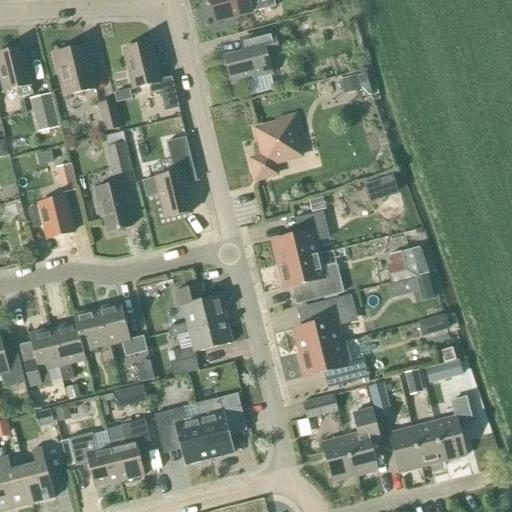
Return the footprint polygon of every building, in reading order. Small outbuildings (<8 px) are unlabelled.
[(209,0),(215,23),(252,13),(248,0),(209,0)] [(225,58),(231,85),(271,75),(267,58),(279,55),(273,32),(245,39),(249,52),(225,58)] [(150,44),(123,50),(133,90),(149,86),(151,95),(160,92),(165,113),(179,109),(171,78),(159,81),(150,44)] [(53,55),(64,97),(97,89),(87,47),(53,55)] [(22,49),(0,54),(0,76),(4,92),(16,89),(18,99),(33,95),(22,49)] [(364,98),(371,96),(365,74),(356,76),(360,91),(362,90),(364,98)] [(343,95),(360,91),(356,76),(339,80),(343,95)] [(116,104),(125,102),(122,92),(114,94),(116,104)] [(59,128),(50,95),(30,100),(38,133),(59,128)] [(114,101),(97,105),(104,133),(121,129),(114,101)] [(273,163),(300,157),(294,135),(298,134),(294,117),(277,122),(278,125),(256,131),(263,157),(251,160),(256,180),(276,175),(273,163)] [(124,144),(125,144),(123,133),(106,137),(109,147),(124,144)] [(174,175),(155,179),(165,219),(192,212),(182,173),(193,170),(186,139),(166,143),(174,175)] [(131,173),(124,144),(109,147),(105,148),(112,177),(131,173)] [(77,191),(71,166),(55,169),(62,195),(77,191)] [(103,218),(107,233),(131,227),(127,212),(129,211),(122,183),(94,190),(101,218),(103,218)] [(335,195),(307,202),(314,226),(348,217),(342,193),(335,195)] [(39,205),(39,206),(28,209),(33,229),(44,227),(48,240),(73,233),(65,198),(39,205)] [(271,242),(277,266),(318,256),(312,232),(271,242)] [(427,276),(417,249),(390,256),(393,265),(385,267),(390,285),(412,280),(427,276)] [(318,256),(277,266),(283,290),(311,283),(316,300),(343,293),(336,265),(321,269),(318,256)] [(428,276),(427,276),(412,280),(418,303),(434,299),(428,276)] [(170,339),(189,334),(188,330),(226,321),(220,297),(206,300),(202,285),(174,292),(178,309),(183,308),(187,324),(167,329),(170,339)] [(321,323),(293,330),(299,354),(341,344),(337,328),(357,322),(350,296),(317,305),(321,323)] [(121,304),(97,310),(106,348),(110,347),(122,344),(126,359),(147,354),(143,336),(130,339),(121,304)] [(110,347),(106,348),(97,310),(73,316),(75,324),(84,354),(99,350),(102,364),(114,361),(110,347)] [(448,331),(444,317),(436,319),(431,320),(419,324),(423,338),(435,335),(440,333),(448,331)] [(188,330),(189,334),(192,347),(173,352),(175,362),(169,364),(173,379),(199,372),(194,354),(232,344),(226,321),(188,330)] [(52,330),(62,367),(58,368),(62,383),(74,380),(70,365),(86,361),(84,354),(75,324),(52,330)] [(47,371),(58,368),(62,367),(52,330),(29,336),(31,345),(19,348),(30,388),(38,386),(39,389),(50,386),(47,371)] [(0,336),(0,375),(1,375),(4,389),(24,384),(14,346),(3,348),(0,336)] [(346,367),(341,344),(299,354),(305,378),(331,371),(335,387),(369,379),(364,362),(346,367)] [(425,372),(429,385),(463,376),(459,363),(425,372)] [(404,374),(410,397),(423,394),(417,371),(404,374)] [(368,388),(378,422),(392,419),(382,385),(368,388)] [(70,400),(80,397),(77,386),(66,389),(70,400)] [(146,402),(143,388),(128,391),(132,406),(146,402)] [(196,406),(199,419),(209,461),(233,455),(226,427),(244,423),(237,396),(196,406)] [(302,404),(306,421),(338,413),(334,397),(302,404)] [(455,418),(434,424),(444,463),(466,457),(459,429),(473,426),(466,398),(451,402),(455,418)] [(58,423),(70,420),(67,407),(55,410),(58,423)] [(357,436),(345,439),(355,477),(378,471),(371,446),(381,443),(372,409),(351,414),(357,436)] [(185,467),(209,461),(199,419),(185,423),(182,410),(153,417),(160,442),(178,437),(185,467)] [(50,411),(34,415),(38,429),(54,425),(50,411)] [(0,422),(0,435),(9,433),(6,421),(0,422)] [(111,448),(119,483),(143,477),(137,453),(152,449),(145,421),(120,427),(125,445),(112,448),(111,448)] [(434,424),(411,429),(421,468),(444,463),(434,424)] [(421,468),(411,429),(389,435),(399,474),(421,468)] [(119,483),(111,448),(96,452),(92,434),(68,440),(75,467),(89,464),(96,489),(119,483)] [(332,483),(355,477),(345,439),(322,445),(332,483)] [(36,465),(23,469),(32,505),(54,499),(41,449),(32,452),(36,465)] [(7,458),(0,459),(0,464),(11,510),(32,505),(23,469),(11,472),(7,458)] [(0,511),(11,510),(0,464),(0,511)]
